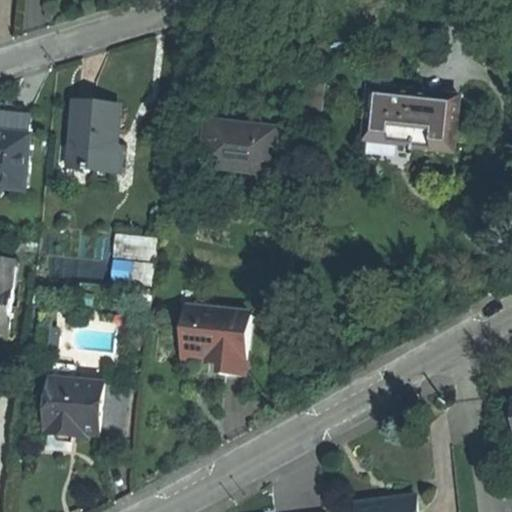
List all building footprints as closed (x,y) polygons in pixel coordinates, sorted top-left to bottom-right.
[(329,86),(317,83),(310,111),(322,114),(329,86)] [(420,88),(375,83),(369,136),(413,140),(413,143),(457,147),(462,92),(420,88)] [(72,163),(121,168),(124,140),(117,139),(122,102),(102,100),(79,97),(72,163)] [(205,163),(276,170),(280,123),(244,120),(210,117),(205,163)] [(0,188),(26,191),(32,136),(11,134),(11,137),(1,136),(0,135),(0,188)] [(0,336),(8,337),(17,261),(0,259),(0,336)] [(186,325),(202,326),(204,308),(188,306),(186,325)] [(221,373),(245,376),(251,315),(227,313),(228,310),(204,308),(202,326),(186,325),(183,354),(208,356),(222,358),(221,373)] [(121,431),(126,380),(50,373),(45,424),(47,424),(47,429),(69,431),(70,426),(96,429),(121,431)] [(416,511),(415,498),(389,501),(390,506),(358,509),(358,511),(416,511)] [(378,502),(358,505),(358,509),(390,506),(389,501),(378,502)]
